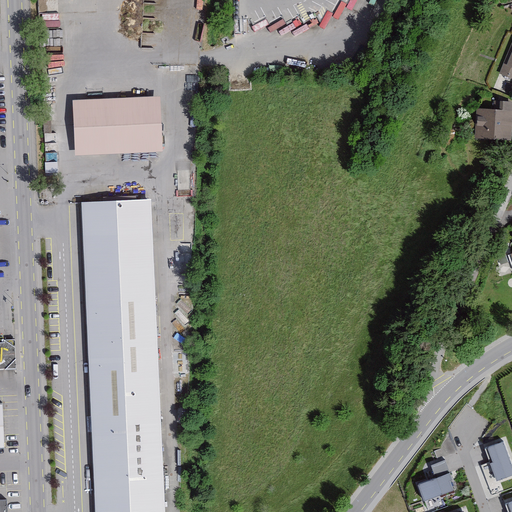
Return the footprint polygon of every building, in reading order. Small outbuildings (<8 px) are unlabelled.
[(511,58),(509,66),(503,63),(498,74),(511,80),(511,58)] [(165,151),(163,97),(74,101),(77,155),(165,151)] [(511,140),(511,124),(511,102),(499,102),(499,111),(476,110),(475,139),(511,140)] [(167,511),(153,199),(84,203),(97,511),(167,511)] [(15,342),(0,341),(0,368),(15,368),(15,342)] [(511,454),(505,437),(484,445),(498,481),(511,475),(511,454)] [(453,471),(418,484),(425,503),(460,490),(453,471)] [(0,511),(8,511),(7,499),(0,499),(0,511)]
